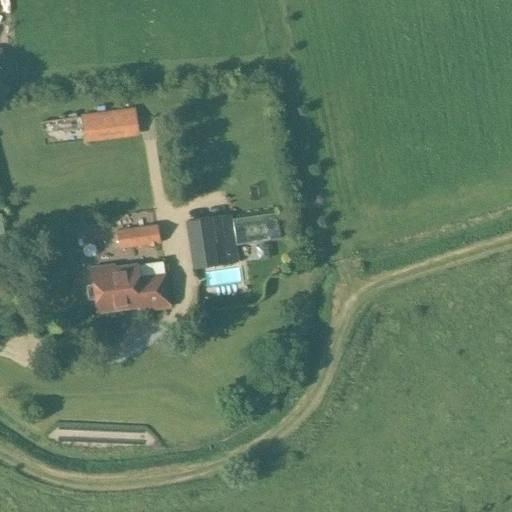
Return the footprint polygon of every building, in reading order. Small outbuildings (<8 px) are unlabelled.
[(138,138),(134,108),(43,121),(46,147),(86,142),(86,140),(126,135),(127,140),(138,138)] [(239,261),(231,213),(185,220),(192,268),(239,261)] [(259,229),(260,238),(279,235),(276,216),(257,219),(259,229)] [(119,249),(159,243),(157,225),(116,231),(119,249)] [(170,306),(166,274),(164,262),(115,269),(114,265),(92,268),(94,284),(88,284),(86,287),(88,298),(90,300),(111,297),(112,307),(115,309),(126,307),(128,305),(139,303),(140,310),(170,306)]
